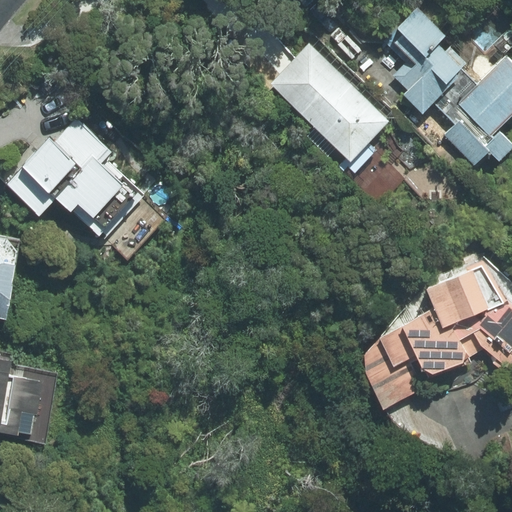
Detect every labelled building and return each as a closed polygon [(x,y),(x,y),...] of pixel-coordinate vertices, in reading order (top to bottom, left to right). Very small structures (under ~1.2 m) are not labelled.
[(308,44),(274,82),(320,123),(310,134),(355,174),(378,148),(370,141),(391,118),(308,44)] [(494,128),(511,108),(511,67),(493,50),(438,111),(449,121),(438,133),(470,162),(481,151),(490,159),(507,140),(494,128)] [(113,160),(121,149),(80,114),(62,136),(58,132),(41,152),(36,148),(10,179),(50,213),(64,196),(103,230),(142,184),(113,160)] [(24,246),(7,228),(0,227),(0,310),(18,312),(24,246)] [(511,348),(511,300),(509,298),(498,276),(490,259),(430,285),(439,305),(355,341),(386,412),(511,348)] [(0,434),(48,440),(50,424),(56,368),(19,365),(20,356),(0,354),(0,434)]
